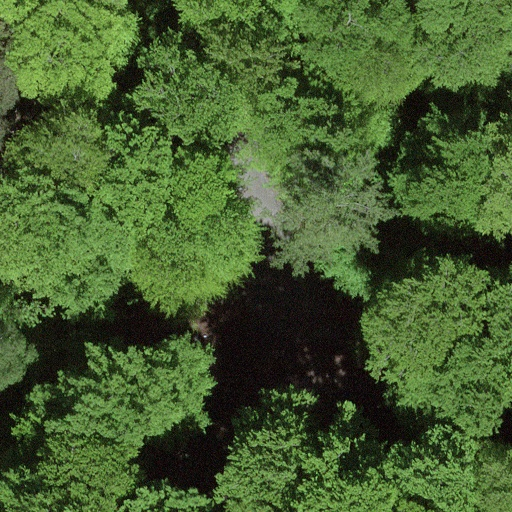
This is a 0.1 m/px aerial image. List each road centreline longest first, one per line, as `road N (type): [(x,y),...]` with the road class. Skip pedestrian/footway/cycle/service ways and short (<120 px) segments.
road 1 (track): [(203,0),(204,70),(287,327)]
road 2 (track): [(511,438),(420,413),(287,327)]
road 3 (track): [(287,327),(223,511)]
